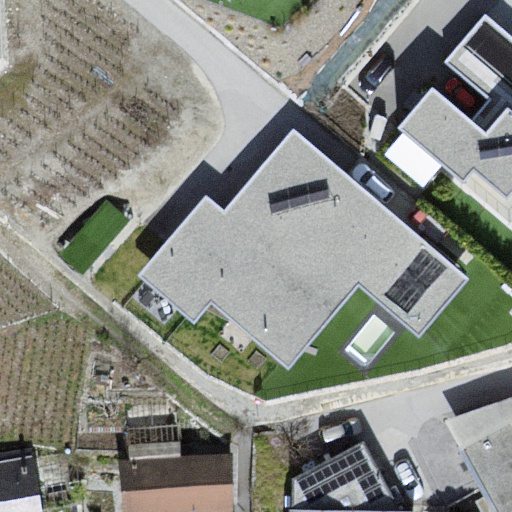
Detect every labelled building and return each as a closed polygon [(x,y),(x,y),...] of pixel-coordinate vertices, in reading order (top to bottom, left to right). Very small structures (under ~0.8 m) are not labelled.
[(511,38),(483,14),(445,58),(489,95),(470,118),(430,83),(396,123),(460,178),(471,164),(505,193),(511,185),(511,38)] [(466,276),(292,128),(223,209),(206,194),(138,274),(192,320),(208,301),(285,366),(357,283),(417,333),(466,276)] [(511,511),(511,401),(447,421),(498,511),(511,511)] [(227,456),(109,462),(111,511),(182,511),(230,510),(227,456)] [(26,511),(21,459),(0,460),(0,511),(26,511)]
